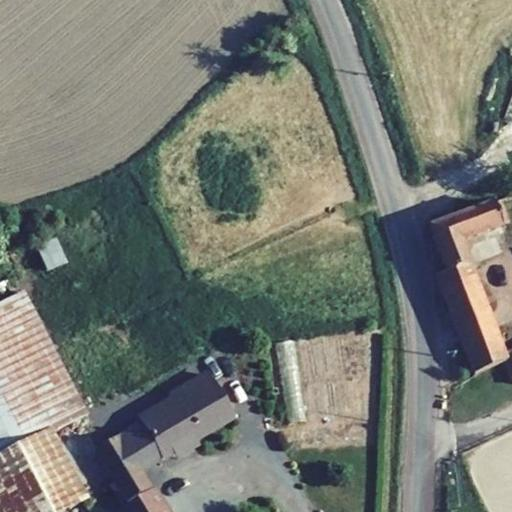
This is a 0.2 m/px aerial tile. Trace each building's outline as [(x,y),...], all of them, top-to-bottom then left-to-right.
[(497,116),(511,108),(511,81),(486,95),(497,116)] [(492,346),(499,368),(511,362),(511,334),(505,338),(500,329),(487,333),(458,256),(478,247),(469,225),(496,213),(487,188),(424,216),(439,259),(431,263),(465,357),(492,346)] [(11,276),(0,281),(0,375),(47,349),(11,276)] [(0,511),(6,511),(68,483),(36,417),(72,400),(47,349),(0,375),(0,511)] [(88,447),(104,471),(129,455),(217,398),(191,355),(152,379),(156,384),(124,404),(127,408),(106,420),(114,432),(88,447)] [(82,436),(88,447),(114,432),(106,420),(82,436)] [(101,498),(109,511),(164,511),(141,474),(129,455),(104,471),(116,489),(101,498)]
